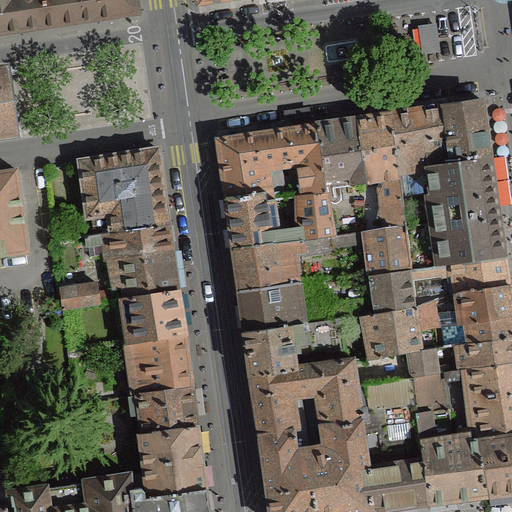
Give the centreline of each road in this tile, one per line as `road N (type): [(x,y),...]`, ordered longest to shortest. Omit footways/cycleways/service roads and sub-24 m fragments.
road 1 (residential): [(191,125),(509,73),(499,0)]
road 2 (residential): [(191,125),(246,511)]
road 3 (residential): [(425,0),(178,33)]
road 4 (residential): [(0,153),(191,125)]
road 5 (residential): [(178,33),(0,52)]
